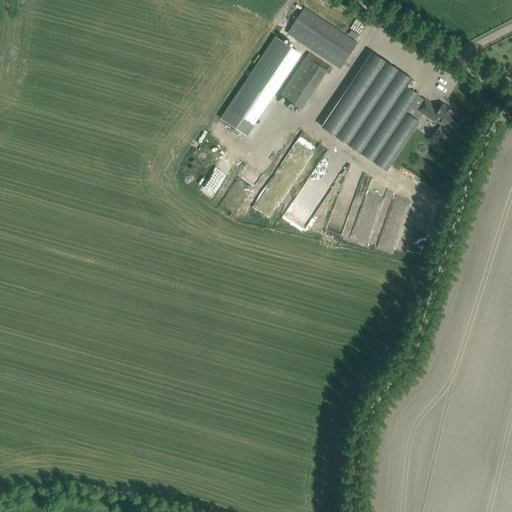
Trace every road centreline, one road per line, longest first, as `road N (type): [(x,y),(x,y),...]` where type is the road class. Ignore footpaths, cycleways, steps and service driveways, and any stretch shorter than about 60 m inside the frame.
road 1 (track): [(511,101),(458,203),(413,348),(363,414),(356,511)]
road 2 (tertiary): [(511,95),(362,0)]
road 3 (track): [(163,511),(61,491),(0,499)]
